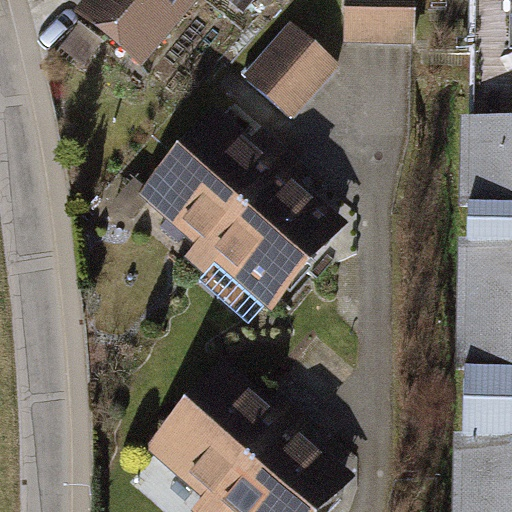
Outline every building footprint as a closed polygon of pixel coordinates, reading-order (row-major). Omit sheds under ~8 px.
[(144,77),(208,0),(97,0),(79,23),(144,77)] [(410,0),(342,0),(342,43),(411,44),(410,0)] [(511,0),(469,0),(466,118),(511,119),(511,0)] [(337,62),(288,20),(243,73),(292,115),(337,62)] [(511,511),(511,119),(466,118),(451,117),(446,511),(511,511)] [(249,153),(215,123),(152,196),(213,250),(292,159),(264,135),(249,153)] [(275,303),(338,230),(296,193),(311,175),(292,159),(213,250),(275,303)] [(267,417),(222,378),(157,453),(219,507),(299,415),(281,401),(267,417)] [(225,511),(322,511),(345,487),(302,449),(318,432),(299,415),(219,507),(225,511)]
